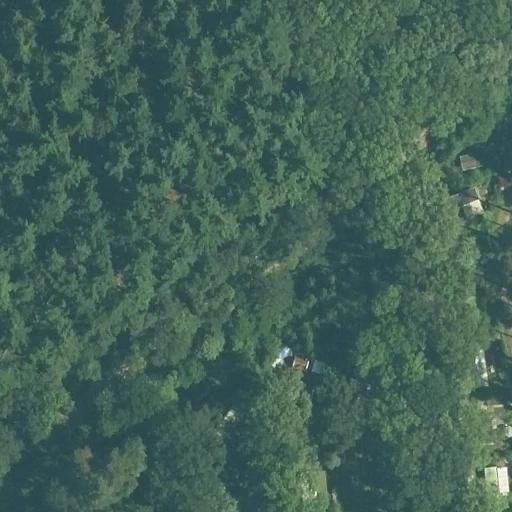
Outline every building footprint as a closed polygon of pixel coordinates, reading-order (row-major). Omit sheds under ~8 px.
[(482,289),(469,290),(471,324),(484,323),(482,289)] [(476,351),(478,399),(497,399),(495,350),(476,351)] [(360,378),(369,395),(383,388),(374,370),(360,378)] [(489,428),(494,463),(508,460),(502,426),(489,428)] [(511,511),(511,492),(511,481),(496,481),(497,511),(511,511)] [(337,509),(336,483),(311,485),(312,511),(329,511),(329,510),(337,509)]
